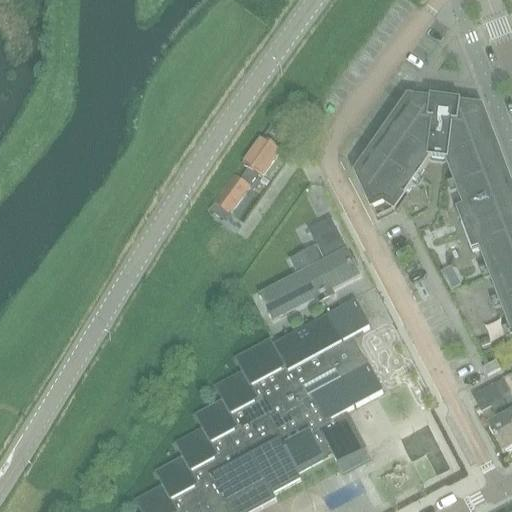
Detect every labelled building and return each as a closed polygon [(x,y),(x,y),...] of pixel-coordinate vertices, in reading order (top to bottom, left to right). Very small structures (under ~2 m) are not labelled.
[(480,251),(490,279),(511,335),(511,189),(479,102),(447,98),(415,94),(357,176),(373,211),(385,206),(395,213),(419,179),(431,162),(439,163),(445,163),(447,163),(464,209),(457,212),(473,254),(480,251)] [(215,203),(210,210),(226,222),(231,215),(251,188),(250,188),(258,177),(262,180),(281,152),(274,147),(283,134),(272,127),(263,140),(244,166),(249,170),(240,181),(234,177),(215,203)] [(299,278),(260,297),(274,323),(316,301),(319,307),(335,298),(332,292),(360,278),(347,252),(346,253),(344,250),(345,249),(326,213),(307,223),(320,250),(316,252),(315,250),(291,263),(299,278)] [(457,278),(446,283),(451,293),(462,287),(457,278)] [(140,511),(262,511),(277,504),(274,498),(302,483),(299,478),(334,459),(338,467),(367,451),(368,451),(348,415),(356,411),(375,400),(385,395),(412,380),(412,379),(410,375),(398,354),(397,351),(386,357),(367,322),(358,307),(356,303),(341,312),(277,346),(274,348),(272,343),(260,320),(242,330),(224,340),(229,351),(243,376),(216,390),(223,404),(196,418),(203,432),(176,447),(184,461),(156,476),(163,489),(136,504),(140,511)] [(501,371),(501,370),(497,362),(484,369),(488,378),(501,371)] [(494,388),(511,420),(511,399),(510,395),(509,395),(503,383),(494,388)] [(503,455),(511,450),(511,420),(494,388),(473,399),(480,411),(490,406),(498,421),(488,427),(503,455)] [(367,451),(338,467),(344,477),(372,461),(367,451)]
